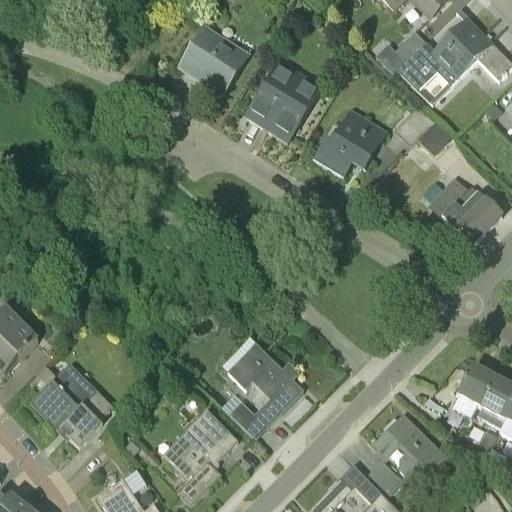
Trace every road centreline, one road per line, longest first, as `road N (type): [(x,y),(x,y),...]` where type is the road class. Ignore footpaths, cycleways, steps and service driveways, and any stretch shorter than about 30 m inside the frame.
road 1 (unclassified): [(380,382),(284,293),(219,250),(121,198),(0,156)]
road 2 (residential): [(463,303),(187,133)]
road 3 (residential): [(258,511),(380,382)]
